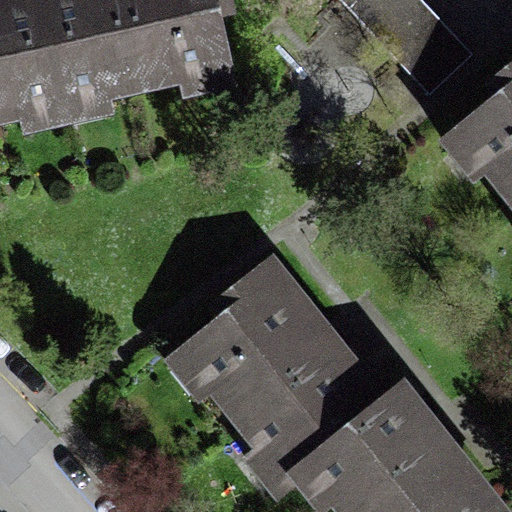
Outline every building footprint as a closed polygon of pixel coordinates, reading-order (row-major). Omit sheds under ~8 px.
[(0,118),(61,106),(38,0),(10,0),(0,2),(0,118)] [(38,0),(61,106),(220,72),(204,0),(38,0)] [(334,0),(344,9),(353,0),(334,0)] [(470,57),(414,0),(353,0),(344,9),(429,97),(470,57)] [(511,190),(511,93),(464,133),(511,190)] [(302,480),(310,473),(384,410),(277,287),(196,358),(302,480)] [(481,511),(388,405),(384,410),(310,473),(344,511),(481,511)]
